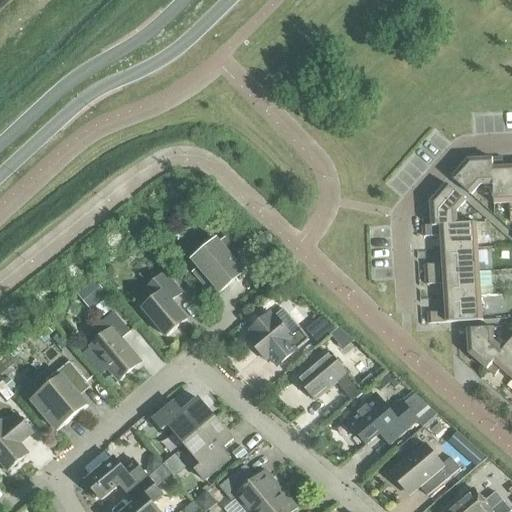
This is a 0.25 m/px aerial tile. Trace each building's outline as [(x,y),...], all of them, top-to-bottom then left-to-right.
[(510,222),(511,222),(511,168),(502,169),(501,159),(491,160),(493,185),(492,185),(494,205),(509,204),(510,222)] [(480,186),(492,185),(493,185),(491,160),(468,161),(452,179),(471,196),(480,186)] [(430,204),(432,227),(457,226),(457,225),(456,212),(465,202),(446,185),(430,204)] [(441,237),(441,251),(477,249),(476,224),(457,225),(457,226),(432,227),(422,227),(423,238),(441,237)] [(193,261),(220,293),(243,274),(216,242),(193,261)] [(424,266),(425,276),(479,273),(477,249),(441,251),(442,265),(424,266)] [(444,284),(444,299),(480,296),(479,273),(425,276),(426,286),(444,284)] [(171,303),(181,294),(164,274),(146,289),(154,300),(143,310),(166,338),(187,321),(171,303)] [(93,280),(76,294),(90,311),(108,297),(93,280)] [(480,296),(444,299),(445,313),(427,314),(428,325),(482,321),(480,296)] [(252,335),(247,339),(266,361),(273,355),(281,364),(290,356),(309,341),(300,331),(283,310),(274,317),(274,316),(272,318),(269,315),(250,331),(252,335)] [(113,313),(85,336),(93,346),(90,348),(118,381),(140,363),(121,341),(130,333),(113,313)] [(469,355),(486,370),(503,351),(502,351),(493,343),(492,329),(467,330),(469,355)] [(334,335),(344,345),(349,340),(338,330),(334,335)] [(57,334),(50,339),(61,352),(68,347),(57,334)] [(500,370),(511,379),(511,377),(511,340),(502,351),(503,351),(486,370),(494,377),(500,370)] [(344,394),(355,385),(329,354),(297,380),(315,402),(336,384),(344,394)] [(78,390),(86,384),(69,363),(46,382),(50,386),(37,397),(43,404),(37,409),(54,430),(62,424),(64,427),(88,407),(77,395),(78,390)] [(371,376),(362,383),(368,391),(377,383),(371,376)] [(2,383),(9,391),(15,386),(8,378),(2,383)] [(2,382),(0,383),(0,394),(6,402),(14,396),(9,391),(2,383),(2,382)] [(355,385),(344,394),(352,403),(363,394),(355,385)] [(375,396),(346,421),(367,445),(384,430),(393,441),(416,421),(401,403),(390,413),(375,396)] [(168,427),(185,447),(216,421),(198,400),(182,414),(174,404),(153,421),(162,432),(168,427)] [(413,408),(426,424),(436,415),(421,402),(413,408)] [(23,442),(32,434),(16,415),(4,426),(1,422),(0,422),(0,464),(7,472),(28,454),(19,443),(22,440),(23,442)] [(216,421),(185,447),(201,466),(195,471),(204,482),(230,461),(221,451),(233,441),(216,421)] [(426,446),(394,473),(411,493),(418,487),(427,497),(460,470),(450,459),(442,466),(426,446)] [(470,446),(462,456),(476,468),(484,458),(470,446)] [(241,447),(232,454),(238,462),(247,455),(241,447)] [(142,465),(141,471),(147,478),(162,466),(154,455),(142,465)] [(174,455),(162,466),(171,476),(174,479),(186,469),(174,455)] [(119,486),(127,495),(147,478),(141,471),(132,461),(122,469),(114,459),(88,480),(91,484),(88,486),(98,498),(101,495),(104,499),(119,486)] [(162,466),(147,478),(155,488),(171,476),(162,466)] [(234,499),(244,511),(256,511),(282,491),(266,472),(256,480),(251,479),(242,469),(219,488),(230,502),(234,499)] [(147,478),(127,495),(135,504),(125,511),(158,511),(151,504),(162,496),(155,488),(147,478)] [(510,511),(511,511),(495,493),(484,503),(474,491),(472,493),(471,491),(467,490),(460,496),(460,501),(461,502),(449,511),(510,511)] [(282,491),(256,511),(294,511),(298,510),(282,491)] [(206,492),(193,502),(200,510),(201,511),(207,511),(208,511),(208,495),(206,492)] [(193,502),(183,511),(197,511),(200,510),(193,502)]
